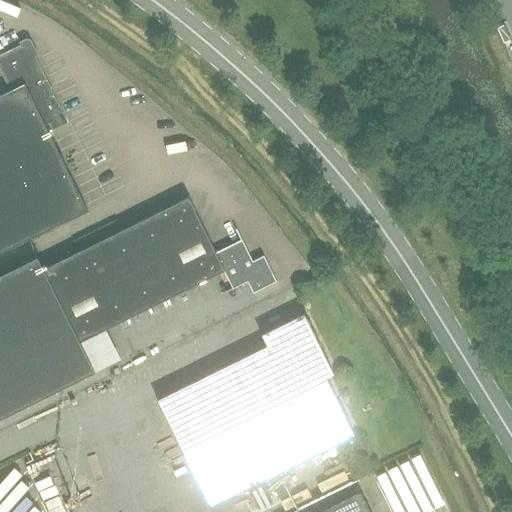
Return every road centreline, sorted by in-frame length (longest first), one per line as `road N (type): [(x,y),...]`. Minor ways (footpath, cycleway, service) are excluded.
road 1 (primary): [(511,439),(390,239),(313,143),(149,0)]
road 2 (unclassified): [(511,296),(375,0)]
